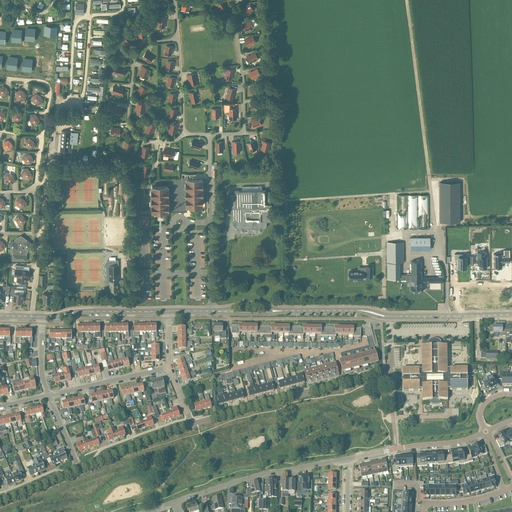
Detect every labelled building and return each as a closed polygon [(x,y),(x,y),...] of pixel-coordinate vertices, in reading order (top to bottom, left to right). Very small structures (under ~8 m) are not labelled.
[(101,0),(98,0),(93,0),(93,4),(100,4),(100,5),(96,6),(96,9),(106,9),(105,4),(101,4),(101,0)] [(160,8),(163,6),(169,2),(167,0),(159,0),(156,2),(160,8)] [(193,3),(183,0),(182,3),(184,3),(182,10),(189,11),(190,8),(189,8),(191,2),(193,3)] [(223,0),(217,0),(214,2),(216,1),(219,7),(220,10),(226,7),(223,0)] [(75,4),(75,14),(84,14),(84,4),(75,4)] [(243,9),(242,8),(240,9),(245,18),(245,17),(244,16),(251,12),(254,11),(253,9),(253,8),(252,7),(251,6),(250,5),(243,9)] [(159,27),(159,28),(160,29),(162,29),(163,29),(163,28),(164,28),(165,21),(167,21),(167,18),(157,17),(159,17),(158,24),(158,23),(157,27),(159,27)] [(243,25),(242,25),(247,33),(246,31),(251,28),(254,27),(251,20),(243,25)] [(140,38),(138,38),(147,36),(147,33),(145,34),(143,27),(137,29),(138,32),(140,38)] [(129,46),(127,48),(135,41),(133,39),(132,40),(127,34),(126,35),(125,34),(124,34),(123,36),(122,37),(123,38),(122,39),(124,41),(129,46)] [(245,41),(245,40),(244,40),(249,48),(248,46),(253,44),(256,42),(253,36),(245,41)] [(171,55),(172,49),(173,50),(174,47),(166,45),(165,51),(164,54),(171,55)] [(147,51),(142,58),(147,61),(149,63),(153,57),(148,54),(149,53),(147,51)] [(249,56),(249,55),(246,56),(251,65),(250,63),(255,60),(256,61),(259,59),(255,53),(249,56)] [(172,71),(173,65),(175,65),(175,62),(167,61),(166,66),(165,69),(172,71)] [(123,77),(125,70),(119,68),(120,66),(117,66),(115,74),(120,75),(120,76),(123,77)] [(142,66),(141,69),(142,69),(139,75),(146,78),(147,75),(149,70),(142,66)] [(235,71),(230,70),(226,68),(226,69),(228,69),(226,75),(225,78),(231,80),(233,73),(234,74),(235,71)] [(251,72),(251,71),(249,72),(253,81),(254,81),(253,79),(258,76),(258,77),(261,75),(257,69),(251,72)] [(189,77),(191,85),(197,84),(197,80),(196,80),(195,73),(187,75),(188,78),(189,77)] [(175,81),(176,81),(176,78),(169,77),(168,82),(167,82),(167,85),(173,87),(175,81)] [(2,95),(3,97),(8,95),(9,91),(7,90),(7,89),(3,86),(0,87),(0,94),(2,95)] [(122,87),(121,88),(114,86),(112,93),(115,94),(115,93),(122,95),(121,97),(124,88),(122,87)] [(141,86),(137,93),(143,97),(145,94),(144,94),(147,89),(149,90),(141,86)] [(250,88),(253,97),(254,97),(253,95),(259,93),(262,92),(261,90),(262,89),(261,87),(260,87),(259,86),(253,88),(252,87),(250,88)] [(235,89),(229,88),(227,94),(226,98),(233,100),(235,89)] [(26,99),(26,94),(24,94),(25,92),(21,89),(16,91),(15,96),(19,99),(20,99),(20,101),(26,99)] [(196,91),(188,93),(189,95),(190,95),(192,103),(199,102),(198,98),(196,91)] [(42,102),(43,98),(41,98),(41,96),(37,93),(32,95),(32,100),(36,103),(37,105),(42,102)] [(177,95),(170,93),(169,98),(168,102),(175,103),(176,95),(177,95)] [(250,103),(254,112),(253,110),(258,108),(259,108),(262,107),(261,105),(261,104),(261,103),(260,102),(259,101),(253,103),(252,102),(250,103)] [(138,106),(137,112),(144,114),(144,110),(145,104),(147,105),(137,103),(137,106),(138,106)] [(120,116),(121,113),(122,108),(119,108),(119,109),(113,108),(112,114),(115,115),(120,116)] [(168,118),(175,119),(177,110),(170,108),(169,114),(168,118)] [(229,119),(233,119),(236,119),(236,111),(237,111),(237,108),(229,109),(230,116),(229,116),(229,119)] [(212,118),(219,118),(219,111),(220,111),(220,109),(210,109),(212,109),(212,115),(212,118)] [(15,122),(20,121),(22,117),(20,113),(18,113),(18,111),(14,111),(11,116),(12,117),(15,122)] [(32,124),(37,124),(40,120),(37,116),(35,116),(35,114),(31,114),(28,119),(30,120),(32,124)] [(71,121),(72,116),(62,115),(61,123),(71,124),(73,124),(74,121),(71,121)] [(253,129),(253,127),(258,126),(261,125),(261,123),(261,122),(261,120),(260,120),(259,118),(253,120),(253,119),(250,119),(253,129)] [(145,131),(151,134),(154,127),(156,128),(157,126),(148,121),(148,122),(149,122),(147,128),(147,127),(145,131)] [(177,128),(178,128),(179,126),(171,124),(170,129),(169,129),(169,133),(171,133),(171,134),(173,134),(174,134),(176,134),(177,128)] [(120,137),(120,128),(111,127),(110,134),(114,135),(114,134),(120,135),(119,137),(120,137)] [(61,143),(60,150),(68,151),(69,144),(70,144),(72,144),(77,144),(78,133),(72,132),(71,132),(61,131),(61,135),(60,143),(61,143)] [(29,149),(34,147),(35,143),(33,143),(34,141),(30,138),(25,139),(24,144),(28,148),(28,147),(29,149)] [(4,141),(2,146),(6,150),(7,151),(13,150),(13,146),(12,145),(12,143),(8,140),(4,141)] [(194,148),(200,149),(202,142),(200,141),(199,142),(193,140),(191,147),(194,148)] [(133,145),(124,141),(126,142),(124,147),(122,150),(129,152),(131,147),(132,147),(133,145)] [(252,151),(253,151),(254,151),(255,150),(256,149),(254,141),(246,144),(248,143),(249,148),(250,152),(252,151)] [(261,150),(268,151),(269,148),(270,143),(272,143),(262,141),(262,143),(263,144),(261,150)] [(222,145),(224,145),(224,142),(216,142),(216,148),(216,152),(223,152),(222,145)] [(240,149),(240,142),(232,142),(232,145),(233,144),(233,152),(240,152),(240,149)] [(151,148),(143,147),(142,153),(141,153),(141,156),(148,158),(149,151),(150,151),(151,148)] [(165,148),(163,156),(171,157),(170,157),(174,158),(175,151),(167,150),(167,148),(165,148)] [(33,159),(31,155),(29,155),(29,153),(25,153),(22,158),(23,159),(26,163),(31,163),(33,159)] [(192,167),(197,169),(199,162),(197,161),(196,162),(190,160),(188,167),(192,168),(192,167)] [(165,164),(165,163),(164,170),(169,171),(169,172),(173,172),(174,165),(165,164)] [(151,167),(146,166),(141,165),(143,166),(142,172),(141,175),(148,176),(149,169),(151,169),(151,167)] [(29,179),(32,175),(30,170),(28,170),(28,168),(24,168),(23,169),(22,170),(21,173),(22,174),(24,179),(29,179)] [(5,171),(2,175),(4,176),(3,177),(5,179),(7,183),(12,184),(15,180),(13,175),(11,175),(11,173),(7,173),(5,171)] [(203,205),(203,193),(203,179),(152,180),(153,212),(184,211),(184,208),(188,208),(188,206),(203,205)] [(460,181),(440,181),(440,217),(440,222),(460,222),(460,217),(460,181)] [(231,196),(231,222),(233,222),(233,224),(236,227),(236,228),(236,229),(237,229),(239,230),(238,230),(242,234),(246,230),(247,229),(255,229),(256,230),(260,234),(264,230),(267,226),(266,222),(271,222),(271,207),(272,207),(272,204),(271,204),(270,192),(265,192),(265,190),(262,191),(262,187),(242,187),(242,191),(235,191),(235,196),(231,196)] [(427,194),(397,194),(397,229),(428,229),(427,194)] [(27,206),(27,202),(25,202),(25,200),(21,197),(16,200),(16,205),(20,207),(21,209),(27,206)] [(18,224),(23,225),(26,220),(24,216),(22,216),(22,214),(18,214),(14,219),(16,220),(18,224)] [(139,226),(149,225),(149,215),(138,215),(139,226)] [(511,233),(466,234),(466,247),(511,246),(511,233)] [(13,251),(12,260),(27,261),(27,252),(28,252),(33,249),(33,245),(31,245),(31,243),(27,240),(21,237),(14,240),(14,242),(17,244),(17,245),(19,245),(19,250),(14,252),(13,251)] [(430,250),(430,237),(410,237),(410,251),(430,250)] [(8,247),(8,249),(9,249),(13,251),(14,252),(19,250),(19,245),(17,245),(17,244),(14,242),(13,241),(9,243),(8,247)] [(387,263),(387,279),(400,279),(400,263),(404,263),(404,242),(387,242),(387,263)] [(493,253),(493,267),(502,267),(502,253),(493,253)] [(476,254),(476,265),(478,265),(478,268),(486,268),(486,258),(485,257),(485,254),(476,254)] [(456,256),(456,263),(459,263),(459,271),(467,271),(467,259),(464,259),(464,256),(456,256)] [(105,264),(105,265),(106,266),(106,267),(110,267),(110,283),(110,284),(110,291),(118,291),(118,286),(118,284),(119,284),(118,265),(118,260),(109,260),(108,261),(106,261),(106,262),(105,264)] [(422,261),(411,261),(411,281),(409,281),(409,286),(410,286),(410,285),(422,285),(422,283),(443,282),(443,277),(422,277),(422,261)] [(29,278),(29,270),(24,270),(24,266),(16,265),(15,276),(17,277),(17,281),(27,282),(28,278),(29,278)] [(358,271),(354,271),(349,272),(349,280),(350,280),(363,280),(363,276),(367,276),(367,277),(372,277),(372,266),(367,266),(367,267),(367,272),(363,272),(363,271),(358,271)] [(6,293),(9,294),(10,287),(3,286),(2,290),(0,289),(0,300),(5,301),(6,293)] [(464,286),(464,300),(477,299),(477,290),(473,290),(473,286),(464,286)] [(23,302),(24,294),(14,293),(15,288),(11,287),(10,295),(13,296),(13,302),(18,303),(19,302),(23,302)] [(48,293),(44,293),(43,302),(51,302),(51,300),(52,300),(53,293),(53,289),(48,289),(48,293)] [(223,325),(215,325),(215,332),(215,337),(219,337),(219,339),(226,339),(226,332),(223,332),(223,325)] [(502,326),(493,327),(493,333),(493,337),(498,337),(498,333),(499,333),(499,336),(503,336),(503,340),(506,340),(506,329),(502,329),(502,326)] [(435,338),(433,338),(431,339),(429,340),(428,341),(428,342),(422,343),(422,346),(422,369),(422,370),(419,370),(419,369),(420,369),(419,369),(419,368),(402,369),(402,377),(403,377),(403,379),(402,379),(402,381),(403,381),(403,383),(402,383),(402,391),(420,391),(419,390),(422,390),(422,391),(423,400),(429,400),(429,401),(430,403),(432,404),(434,404),(436,404),(438,404),(440,403),(442,401),(442,400),(448,400),(448,391),(448,390),(448,389),(451,389),(450,390),(450,391),(468,390),(467,382),(467,381),(468,381),(468,378),(467,378),(467,376),(467,368),(450,368),(450,369),(447,369),(447,368),(448,368),(447,368),(447,346),(447,342),(441,342),(441,341),(439,340),(437,339),(435,338)] [(192,343),(178,343),(178,349),(186,349),(186,353),(190,353),(190,346),(192,346),(192,343)] [(124,368),(130,366),(128,359),(132,358),(130,350),(125,351),(127,359),(125,359),(124,353),(121,354),(124,368)] [(369,364),(378,362),(375,351),(366,354),(369,364)] [(360,367),(369,364),(366,354),(358,356),(360,367)] [(182,360),(176,362),(178,367),(185,364),(191,362),(190,359),(191,359),(190,355),(182,358),(182,360)] [(119,369),(117,361),(113,362),(112,356),(110,356),(114,370),(119,369)] [(352,369),(360,367),(358,356),(349,358),(352,369)] [(88,368),(84,369),(82,363),(82,361),(84,360),(83,357),(80,358),(84,377),(90,376),(88,368)] [(349,358),(340,361),(343,371),(352,369),(349,358)] [(95,374),(100,373),(99,366),(96,366),(94,360),(92,360),(95,374)] [(178,367),(180,372),(187,370),(190,369),(188,365),(192,364),(191,362),(185,364),(178,367)] [(332,376),(338,374),(335,363),(329,365),(332,376)] [(326,378),(332,376),(329,365),(323,366),(326,378)] [(320,379),(326,378),(323,366),(317,368),(320,379)] [(63,367),(64,373),(66,381),(71,380),(68,368),(66,369),(65,367),(63,367)] [(314,381),(320,379),(317,368),(311,370),(314,381)] [(61,382),(60,380),(59,375),(56,375),(55,369),(52,370),(54,376),(53,376),(55,383),(61,382)] [(311,370),(305,371),(307,382),(314,381),(311,370)] [(182,377),(183,383),(191,380),(190,377),(196,374),(195,373),(182,377)] [(250,397),(256,396),(254,389),(251,373),(250,373),(248,374),(248,375),(247,376),(249,382),(250,383),(251,387),(247,388),(250,397)] [(508,376),(508,373),(499,373),(499,380),(502,380),(502,385),(504,385),(504,386),(508,386),(508,376)] [(302,374),(296,376),(299,385),(305,383),(302,374)] [(487,380),(491,389),(494,388),(494,387),(496,386),(494,381),(497,380),(495,374),(486,378),(487,380)] [(286,388),(292,386),(291,379),(289,375),(286,375),(287,380),(284,381),(286,388)] [(7,387),(6,387),(3,376),(0,376),(0,378),(1,381),(1,384),(2,388),(4,395),(9,394),(7,387)] [(23,379),(24,383),(26,390),(31,389),(29,378),(26,378),(23,379)] [(18,384),(20,391),(26,390),(24,383),(23,379),(20,380),(20,379),(17,380),(18,384)] [(159,392),(159,395),(156,396),(157,400),(167,397),(166,393),(165,387),(163,379),(151,382),(153,390),(154,394),(159,392)] [(15,393),(20,391),(18,384),(17,380),(15,380),(12,381),(15,393)] [(487,380),(482,382),(481,380),(478,381),(480,387),(483,386),(486,391),(487,390),(487,391),(491,389),(487,380)] [(278,382),(277,382),(278,384),(279,390),(280,389),(280,390),(286,388),(284,381),(278,382)] [(140,393),(139,393),(137,385),(132,387),(134,394),(137,393),(139,400),(141,399),(140,393)] [(230,395),(232,402),(238,400),(236,393),(235,389),(229,390),(230,395)] [(107,392),(102,393),(103,401),(107,400),(108,406),(111,406),(109,400),(107,392)] [(206,396),(203,397),(204,399),(205,402),(204,402),(207,409),(212,407),(210,400),(208,395),(205,396),(206,396)] [(223,395),(217,396),(219,405),(226,404),(224,397),(223,395)] [(78,398),(73,400),(74,407),(78,406),(80,413),(82,412),(80,406),(78,398)] [(194,406),(196,412),(202,411),(199,403),(197,404),(195,399),(192,400),(194,406)] [(69,408),(67,401),(62,402),(64,410),(62,410),(63,413),(63,414),(64,414),(67,413),(68,415),(70,415),(68,409),(69,408)] [(46,417),(44,413),(42,406),(34,408),(35,415),(41,413),(42,418),(46,417)] [(172,418),(180,415),(177,407),(173,409),(174,411),(170,413),(172,418)] [(35,415),(34,408),(25,410),(28,421),(31,420),(30,416),(35,415)] [(170,413),(169,410),(165,411),(166,414),(160,416),(161,421),(163,421),(164,421),(172,418),(170,413)] [(147,421),(144,422),(146,428),(154,425),(151,416),(146,418),(147,421)] [(146,428),(144,422),(136,425),(131,427),(132,430),(137,428),(138,431),(146,428)] [(119,431),(116,432),(118,438),(126,435),(123,426),(118,428),(119,431)] [(116,432),(114,429),(114,428),(108,431),(109,435),(108,435),(105,436),(107,441),(109,440),(110,441),(118,438),(116,432)] [(500,448),(510,444),(505,433),(504,433),(501,434),(501,435),(500,435),(501,438),(496,441),(500,448)] [(84,438),(84,440),(85,442),(85,443),(87,449),(100,445),(98,439),(89,442),(87,437),(84,438)] [(79,452),(87,449),(85,443),(82,445),(81,442),(76,443),(79,452)] [(487,454),(485,446),(480,448),(479,444),(478,445),(478,444),(474,445),(475,446),(474,446),(477,457),(487,454)] [(53,465),(60,461),(56,454),(52,456),(51,453),(47,455),(43,445),(39,446),(46,459),(49,458),(53,465)] [(470,455),(467,456),(469,462),(473,461),(472,459),(477,457),(474,446),(473,446),(473,447),(470,448),(470,449),(468,449),(470,455)] [(63,447),(55,451),(56,454),(60,461),(63,460),(64,461),(67,459),(67,458),(68,458),(64,451),(65,450),(63,447)] [(457,451),(459,463),(459,465),(465,463),(469,462),(467,456),(464,457),(463,451),(461,451),(461,450),(457,451)] [(452,455),(447,456),(447,464),(448,464),(453,463),(453,464),(459,463),(457,451),(453,452),(451,453),(452,455)] [(443,453),(437,454),(438,465),(445,465),(447,464),(447,456),(443,456),(443,453)] [(427,465),(426,455),(420,455),(420,458),(417,458),(418,467),(427,466),(427,465)] [(402,467),(401,457),(395,458),(396,466),(393,466),(393,473),(397,473),(397,471),(399,471),(399,468),(402,467)] [(39,458),(33,461),(34,465),(38,472),(46,469),(42,461),(41,461),(39,458)] [(30,476),(38,472),(34,465),(27,468),(30,476)] [(13,475),(12,475),(16,483),(23,479),(20,472),(17,473),(16,471),(12,472),(13,475)] [(8,486),(16,483),(12,475),(5,478),(8,486)] [(308,482),(309,482),(308,476),(302,477),(302,478),(299,478),(300,483),(298,483),(298,491),(302,490),(302,492),(310,491),(311,491),(312,491),(312,486),(308,487),(308,485),(309,485),(308,482)] [(493,478),(487,479),(490,489),(494,488),(495,488),(493,478)] [(482,479),(482,480),(485,490),(490,489),(487,479),(483,481),(482,479)] [(477,482),(479,491),(485,490),(482,480),(477,481),(477,482)] [(258,482),(253,483),(254,488),(255,489),(257,496),(260,495),(260,496),(259,497),(259,499),(259,500),(260,500),(261,500),(263,500),(263,497),(263,494),(263,484),(258,485),(258,482)] [(423,482),(420,482),(420,488),(423,488),(423,496),(425,496),(425,497),(429,497),(429,485),(423,485),(423,482)] [(250,489),(246,490),(248,498),(257,496),(255,489),(254,488),(253,483),(249,484),(250,489)] [(466,483),(461,485),(464,496),(465,495),(465,496),(469,495),(466,483)] [(402,500),(412,501),(413,495),(412,495),(412,492),(403,491),(402,494),(402,500)] [(223,509),(221,497),(212,498),(214,506),(210,507),(209,504),(204,506),(205,511),(210,511),(211,511),(215,510),(223,509)] [(241,498),(233,498),(232,509),(240,510),(241,498)]
